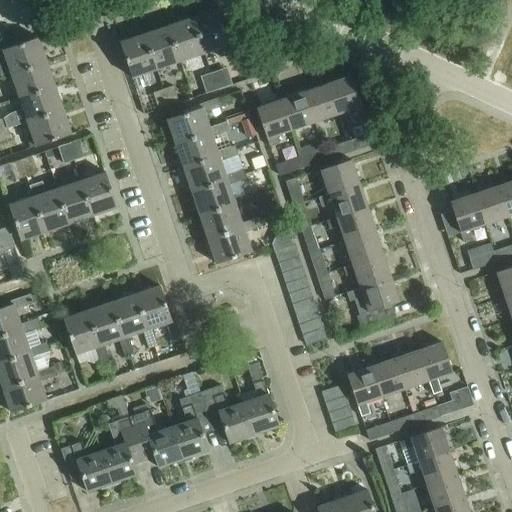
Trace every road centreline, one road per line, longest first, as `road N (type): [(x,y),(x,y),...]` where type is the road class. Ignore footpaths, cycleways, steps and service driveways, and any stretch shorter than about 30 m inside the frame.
road 1 (residential): [(306,449),(249,272),(183,292),(88,0)]
road 2 (residential): [(511,479),(401,151),(403,125),(431,65)]
road 3 (residential): [(146,511),(297,460),(306,449)]
road 4 (unclassified): [(431,65),(288,0)]
